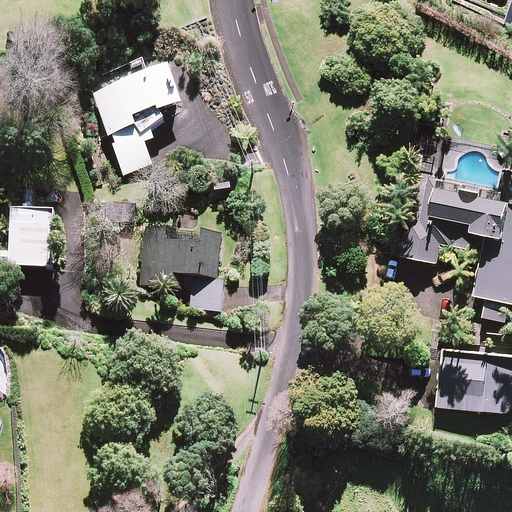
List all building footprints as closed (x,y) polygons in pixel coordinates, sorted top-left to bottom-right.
[(183,110),(170,72),(95,97),(121,177),(152,167),(145,146),(155,143),(151,131),(164,127),(161,117),(183,110)] [(511,175),(507,175),(504,199),(467,194),(468,189),(429,183),(424,215),(412,213),(405,261),(442,266),(445,248),(472,252),(474,238),(490,240),(481,300),(511,305),(511,175)] [(56,215),(12,213),(10,270),(54,272),(56,215)] [(193,280),(224,284),(230,240),(203,237),(201,251),(166,246),(168,233),(148,230),(140,286),(176,291),(178,278),(193,280)] [(224,284),(193,280),(188,317),(219,322),(224,284)] [(511,311),(488,307),(486,320),(509,324),(511,311)] [(511,360),(446,355),(440,408),(511,414),(511,360)]
